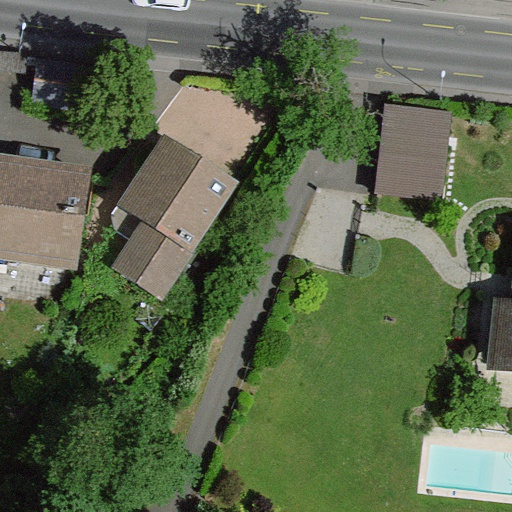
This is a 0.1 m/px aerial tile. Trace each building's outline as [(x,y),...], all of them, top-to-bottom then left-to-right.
[(109,112),(114,71),(43,62),(38,103),(109,112)] [(388,110),(384,148),(443,157),(449,119),(388,110)] [(233,187),(173,148),(132,212),(154,226),(123,272),(163,296),(233,187)] [(436,195),(443,157),(384,148),(378,185),(436,195)] [(0,254),(74,266),(88,177),(0,164),(0,254)] [(511,309),(502,308),(496,361),(511,362),(511,309)]
